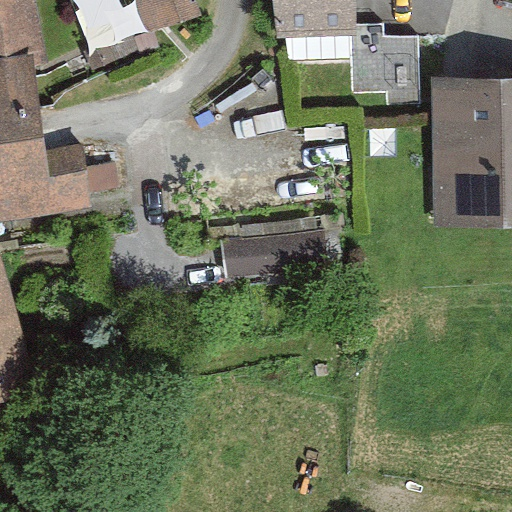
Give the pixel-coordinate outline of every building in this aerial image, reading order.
[(0,0),(0,388),(36,382),(0,256),(0,210),(92,196),(84,133),(46,135),(33,0),(0,0)] [(139,0),(148,27),(201,10),(197,0),(139,0)] [(356,0),(274,0),(275,28),(357,25),(356,0)] [(511,63),(433,64),(436,220),(511,218),(511,63)] [(234,290),(344,272),(333,205),(222,223),(234,290)]
